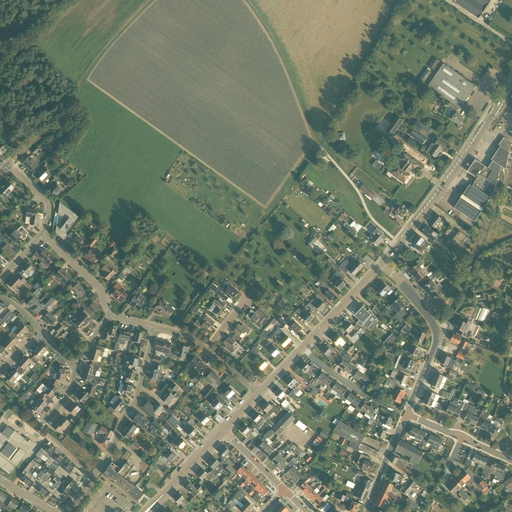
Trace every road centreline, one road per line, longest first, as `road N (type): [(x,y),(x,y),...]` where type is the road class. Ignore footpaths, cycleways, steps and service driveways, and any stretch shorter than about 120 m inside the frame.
road 1 (track): [(170,331),(320,143)]
road 2 (secondary): [(382,263),(511,83)]
road 3 (track): [(8,164),(150,0)]
road 4 (residential): [(69,511),(110,455),(156,327)]
road 5 (track): [(320,143),(274,41),(243,0)]
road 6 (track): [(396,240),(320,143)]
road 7 (residential): [(405,414),(302,347)]
